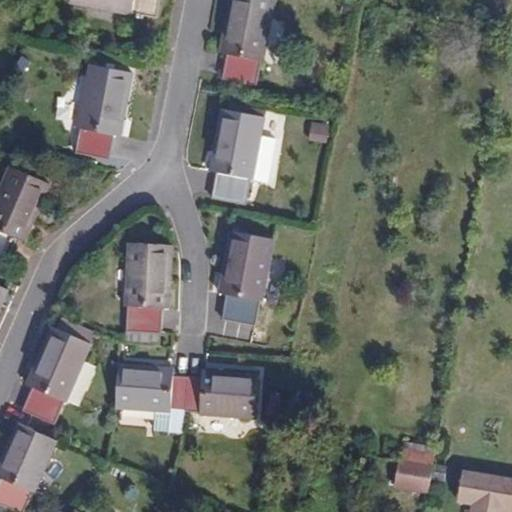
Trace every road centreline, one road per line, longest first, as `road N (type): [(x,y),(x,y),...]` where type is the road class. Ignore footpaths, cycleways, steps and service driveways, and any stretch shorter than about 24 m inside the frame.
road 1 (residential): [(0,385),(66,255),(161,167)]
road 2 (residential): [(161,167),(200,0)]
road 3 (residential): [(161,167),(191,224),(193,330)]
